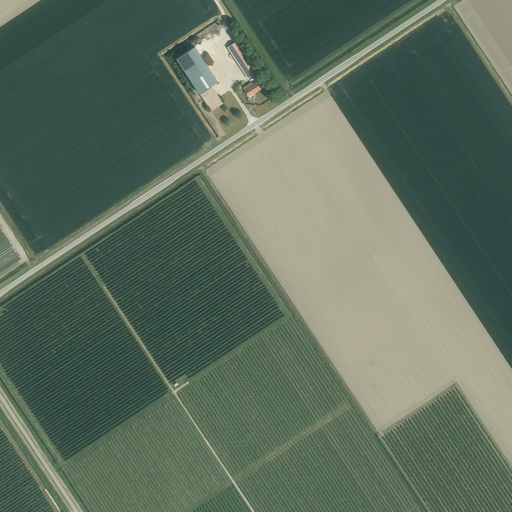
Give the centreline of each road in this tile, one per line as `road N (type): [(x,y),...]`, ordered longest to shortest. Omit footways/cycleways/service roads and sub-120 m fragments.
road 1 (unclassified): [(0,293),(442,0)]
road 2 (unclassified): [(77,511),(0,393)]
